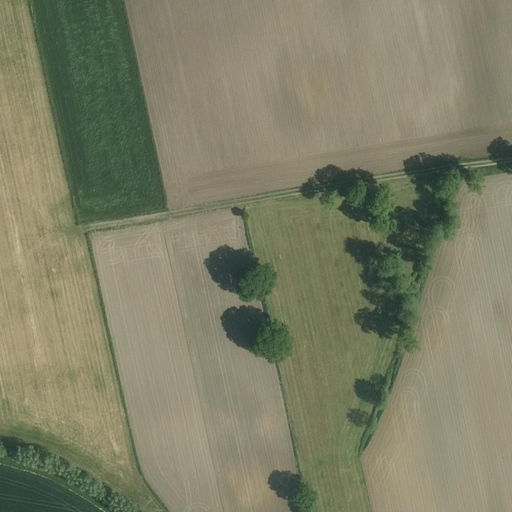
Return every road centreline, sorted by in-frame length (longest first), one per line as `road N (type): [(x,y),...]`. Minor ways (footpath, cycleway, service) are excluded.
road 1 (track): [(80,230),(377,181)]
road 2 (track): [(511,159),(377,181)]
